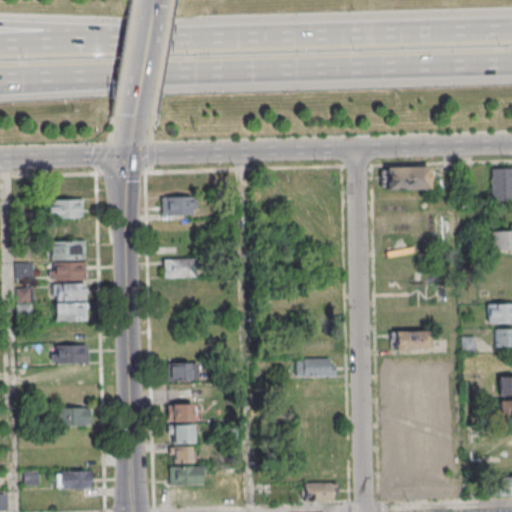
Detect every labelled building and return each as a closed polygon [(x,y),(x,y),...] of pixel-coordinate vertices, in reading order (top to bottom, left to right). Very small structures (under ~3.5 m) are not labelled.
[(426,188),(426,166),(380,166),(380,188),(426,188)] [(488,168),(488,201),(511,201),(511,168),(488,168)] [(197,193),(197,174),(160,174),(160,193),(197,193)] [(47,178),(47,197),(80,197),(80,178),(47,178)] [(158,196),(158,214),(192,214),(192,196),(158,196)] [(80,217),(80,199),(44,199),(44,217),(80,217)] [(419,213),(381,213),(381,231),(419,231),(419,213)] [(82,238),(82,220),(48,221),(48,238),(82,238)] [(511,230),(487,230),(487,250),(511,249),(511,230)] [(84,280),(84,241),(47,242),(47,280),(84,280)] [(162,299),(194,299),(194,258),(162,258),(162,299)] [(14,276),(30,276),(30,262),(14,262),(14,276)] [(511,322),(511,303),(485,303),(485,322),(511,322)] [(511,328),(493,329),(493,347),(511,347),(511,328)] [(390,331),(390,349),(425,349),(425,331),(390,331)] [(330,355),(330,337),(300,337),(300,355),(330,355)] [(86,345),(53,345),(53,363),(86,363),(86,345)] [(294,376),(332,376),(332,358),(294,358),(294,376)] [(167,380),(195,380),(195,362),(167,362),(167,380)] [(496,395),(511,394),(511,376),(496,377),(496,395)] [(511,399),(498,400),(497,419),(511,419),(511,399)] [(190,404),(166,404),(166,422),(190,422),(190,404)] [(52,407),(52,426),(88,426),(88,407),(52,407)] [(167,443),(191,443),(191,424),(167,424),(167,443)] [(189,462),(189,446),(167,446),(167,462),(189,462)] [(200,466),(167,466),(167,485),(200,485),(200,466)] [(90,487),(90,470),(53,470),(53,487),(90,487)] [(511,476),(491,476),(491,494),(511,494),(511,476)] [(335,502),(335,482),(301,482),(301,502),(335,502)]
